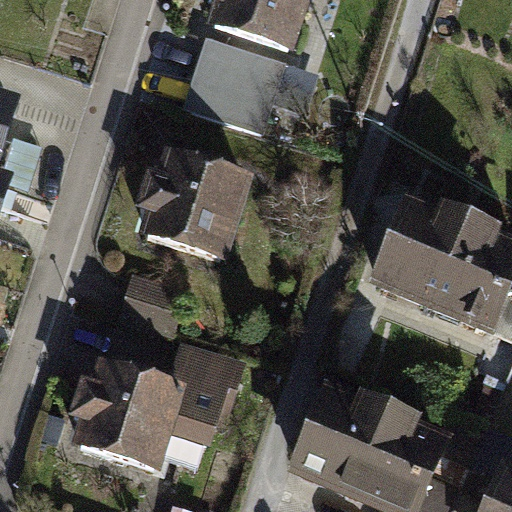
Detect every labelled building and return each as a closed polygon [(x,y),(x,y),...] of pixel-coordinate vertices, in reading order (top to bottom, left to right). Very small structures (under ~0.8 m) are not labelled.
[(206,36),(210,37),(291,61),(297,64),(315,0),(205,0),(204,8),(212,11),(206,36)] [(267,141),(291,61),(210,37),(185,116),(267,141)] [(0,228),(4,216),(13,187),(0,182),(0,175),(21,109),(0,102),(0,88),(1,85),(0,84),(0,228)] [(163,169),(157,193),(147,190),(137,230),(147,232),(141,255),(227,278),(250,192),(163,169)] [(511,249),(407,207),(369,299),(492,350),(511,300),(511,249)] [(183,298),(135,284),(123,323),(172,337),(183,298)] [(100,368),(94,388),(82,384),(70,425),(80,428),(71,460),(160,487),(173,446),(211,457),(221,423),(233,426),(251,365),(180,344),(167,388),(100,368)] [(335,396),(297,486),(359,511),(428,511),(456,446),(335,396)] [(511,478),(511,450),(493,444),(484,469),(511,478)] [(511,511),(511,481),(506,479),(491,511),(511,511)]
